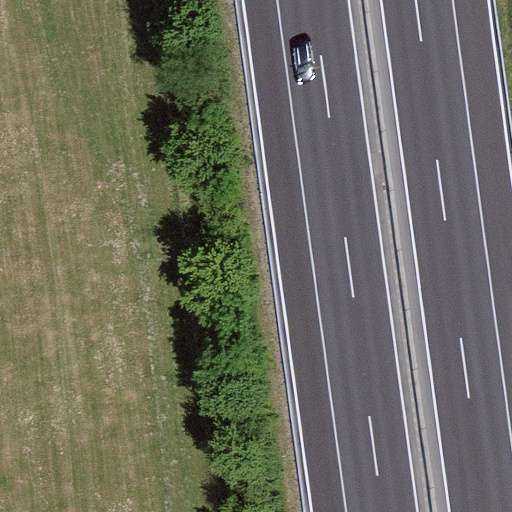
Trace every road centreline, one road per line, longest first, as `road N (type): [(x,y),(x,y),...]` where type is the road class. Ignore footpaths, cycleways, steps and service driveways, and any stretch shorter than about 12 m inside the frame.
road 1 (motorway): [(485,511),(416,0)]
road 2 (motorway): [(314,0),(383,511)]
